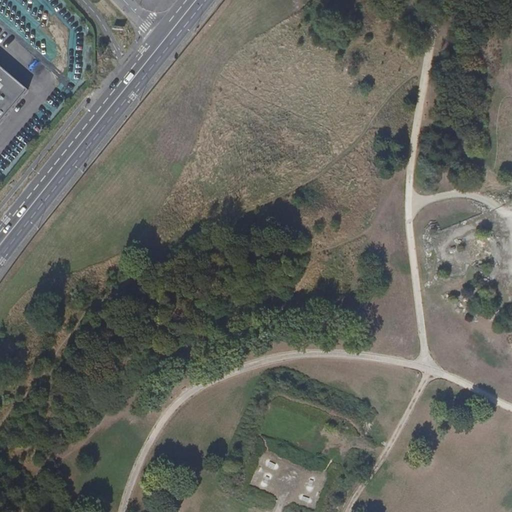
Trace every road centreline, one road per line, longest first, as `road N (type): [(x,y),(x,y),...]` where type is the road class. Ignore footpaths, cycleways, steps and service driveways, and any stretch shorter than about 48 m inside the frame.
road 1 (primary): [(77,148),(163,40)]
road 2 (primary): [(0,258),(77,148)]
